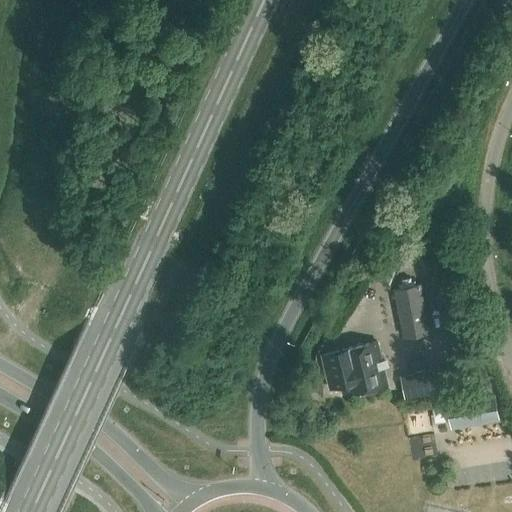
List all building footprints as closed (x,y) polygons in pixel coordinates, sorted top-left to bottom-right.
[(377,277),(383,289),(405,277),(399,265),(377,277)] [(431,333),(421,283),(395,288),(404,338),(431,333)] [(387,385),(376,342),(323,355),(332,390),(348,386),(350,394),(387,385)] [(446,391),(442,369),(400,377),(405,400),(446,391)] [(447,400),(451,424),(463,422),(464,426),(485,423),(485,419),(497,417),(493,393),(447,400)] [(421,458),(437,455),(434,440),(418,443),(421,458)] [(511,466),(471,471),(472,483),(511,478),(511,466)]
